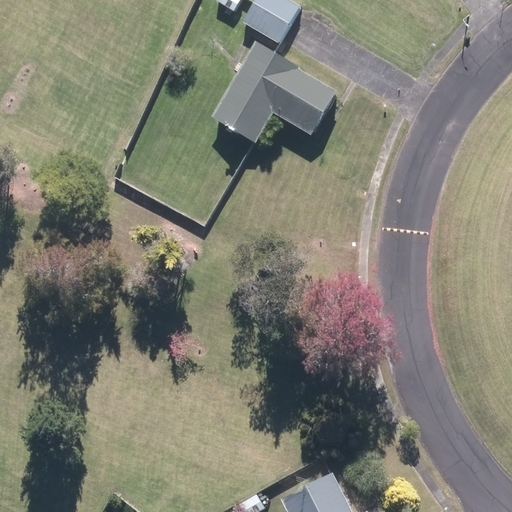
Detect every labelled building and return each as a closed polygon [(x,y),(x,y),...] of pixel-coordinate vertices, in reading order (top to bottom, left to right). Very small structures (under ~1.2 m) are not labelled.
[(220,0),(220,1),(237,11),(244,0),(220,0)] [(293,0),(259,0),(258,3),(293,24),(304,6),(293,0)] [(293,24),(258,3),(247,22),(282,42),(293,24)] [(318,136),(341,92),(304,69),(306,67),(262,41),(217,117),(260,143),(279,113),(318,136)] [(370,511),(358,511),(339,473),(286,499),(292,511),(373,511),(370,511)] [(260,494),(243,504),(247,511),(260,511),(268,508),(260,494)]
